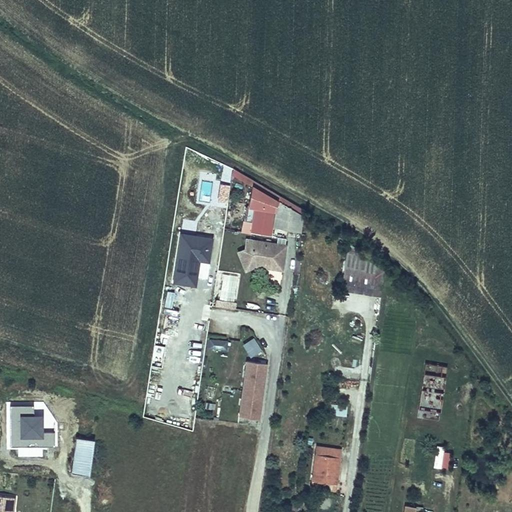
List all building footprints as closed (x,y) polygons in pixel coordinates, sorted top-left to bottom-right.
[(265,212),(279,215),(281,197),(268,189),(265,212)] [(224,225),(223,234),(215,236),(223,255),(242,247),(260,250),(264,230),(224,225)] [(324,240),(319,276),(359,282),(362,261),(329,232),(324,240)] [(178,233),(172,284),(197,287),(200,262),(210,263),(213,237),(178,233)] [(172,307),(175,292),(165,290),(163,306),(172,307)] [(177,318),(178,310),(162,307),(161,315),(177,318)] [(209,338),(207,349),(227,352),(228,340),(209,338)] [(238,417),(260,420),(268,364),(246,360),(238,417)] [(443,393),(445,377),(427,375),(425,386),(434,387),(434,391),(443,393)] [(308,396),(307,406),(322,408),(323,398),(308,396)] [(334,404),(334,416),(346,417),(347,405),(334,404)] [(9,446),(54,447),(55,432),(43,431),(44,415),(34,415),(34,406),(10,405),(9,446)] [(73,474),(91,475),(93,439),(75,438),(73,474)] [(313,476),(318,442),(293,439),(289,473),(313,476)] [(41,456),(41,447),(18,447),(18,456),(41,456)] [(434,468),(449,469),(450,449),(436,448),(434,468)] [(313,476),(289,473),(288,480),(313,483),(313,476)] [(392,511),(395,498),(385,497),(383,511),(392,511)] [(402,499),(395,498),(392,511),(405,511),(401,510),(402,499)]
